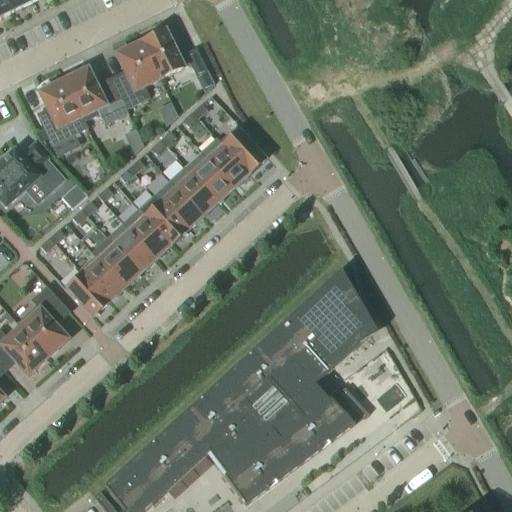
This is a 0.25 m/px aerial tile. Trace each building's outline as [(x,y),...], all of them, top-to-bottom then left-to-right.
[(0,0),(0,20),(11,15),(3,0),(0,0)] [(3,0),(11,15),(31,5),(28,0),(3,0)] [(178,60),(165,33),(140,45),(159,83),(190,67),(196,79),(207,73),(196,51),(178,60)] [(116,57),(126,78),(112,85),(125,112),(149,101),(144,90),(159,83),(140,45),(116,57)] [(98,92),(87,71),(63,83),(87,131),(84,125),(99,117),(104,128),(128,117),(125,112),(112,85),(98,92)] [(39,95),(49,117),(38,122),(51,149),(87,131),(63,83),(39,95)] [(198,121),(207,113),(201,106),(192,115),(198,121)] [(188,130),(198,121),(192,115),(182,123),(188,130)] [(220,144),(219,145),(249,177),(265,163),(235,130),(220,144)] [(135,132),(124,138),(134,158),(143,150),(135,132)] [(166,149),(175,141),(170,134),(160,143),(166,149)] [(216,141),(200,155),(207,163),(233,191),(249,177),(219,145),(220,144),(216,141)] [(156,158),(166,149),(160,143),(150,151),(156,158)] [(35,148),(34,147),(32,148),(33,149),(20,160),(15,155),(15,154),(14,153),(13,154),(2,165),(1,164),(0,165),(0,203),(4,209),(5,210),(7,209),(6,209),(37,181),(50,196),(64,183),(46,163),(47,162),(46,160),(45,161),(35,149),(35,148)] [(200,156),(185,170),(191,177),(217,206),(233,192),(233,191),(207,163),(200,155),(200,156)] [(134,177),(144,169),(138,162),(128,171),(134,177)] [(185,170),(169,184),(176,191),(202,220),(217,206),(191,177),(185,170)] [(125,186),(134,177),(128,171),(119,179),(125,186)] [(169,184),(153,198),(160,205),(186,234),(202,220),(176,191),(169,184)] [(72,213),(87,199),(76,187),(74,189),(61,201),(72,213)] [(103,205),(112,197),(106,190),(97,198),(103,205)] [(153,198),(138,212),(144,220),(171,248),(186,234),(160,205),(153,198)] [(87,219),(96,211),(90,204),(81,213),(87,219)] [(138,212),(122,227),(129,234),(155,263),(170,248),(171,248),(144,220),(138,212)] [(77,228),(87,219),(81,213),(71,221),(77,228)] [(107,240),(107,241),(139,277),(155,263),(129,234),(122,227),(107,240)] [(55,247),(64,239),(59,232),(49,241),(55,247)] [(45,256),(55,247),(49,241),(39,249),(45,256)] [(107,241),(91,255),(124,291),(139,277),(107,241)] [(94,259),(79,273),(108,305),(124,291),(91,255),(90,256),(94,259)] [(81,277),(66,291),(92,320),(108,305),(79,273),(78,274),(81,277)] [(330,402),(316,386),(375,333),(341,273),(93,499),(103,511),(145,511),(206,457),(245,509),(368,418),(344,392),(330,402)] [(30,303),(35,309),(16,326),(47,361),(67,342),(52,325),(66,311),(46,289),(30,303)] [(7,341),(0,333),(0,371),(11,361),(27,379),(47,361),(16,326),(16,327),(19,330),(7,341)]
